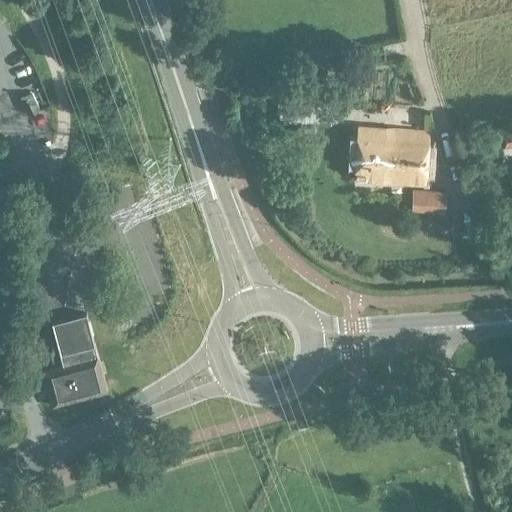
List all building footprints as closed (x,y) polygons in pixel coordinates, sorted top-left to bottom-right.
[(0,44),(8,41),(0,22),(0,44)] [(19,99),(27,116),(41,109),(33,92),(19,99)] [(292,122),(317,122),(317,102),(292,102),(292,122)] [(511,124),(497,128),(502,147),(511,144),(511,124)] [(354,180),(425,184),(429,130),(358,125),(354,180)] [(411,211),(444,213),(446,190),(412,188),(411,211)] [(51,321),(62,363),(42,368),(52,405),(106,391),(85,312),(51,321)]
